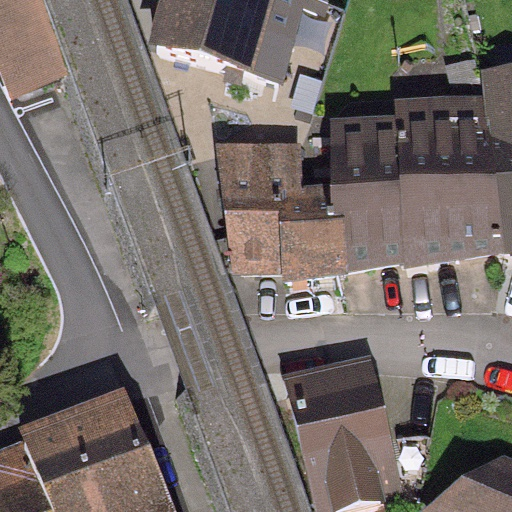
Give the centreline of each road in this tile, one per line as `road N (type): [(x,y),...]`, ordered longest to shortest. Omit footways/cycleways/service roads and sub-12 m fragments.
road 1 (residential): [(511,354),(388,336),(282,335),(109,367)]
road 2 (unclassified): [(109,367),(79,275),(0,105)]
road 3 (residential): [(109,367),(0,419)]
